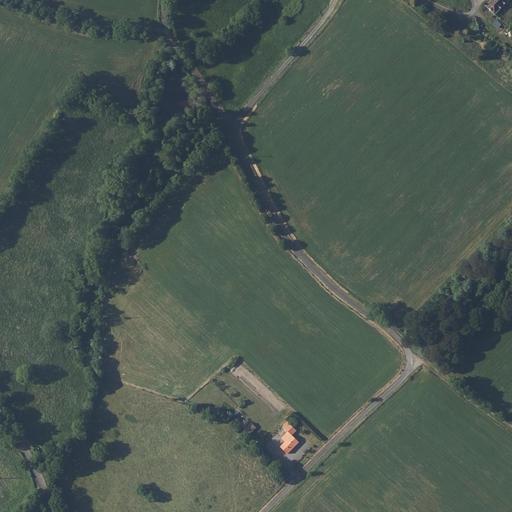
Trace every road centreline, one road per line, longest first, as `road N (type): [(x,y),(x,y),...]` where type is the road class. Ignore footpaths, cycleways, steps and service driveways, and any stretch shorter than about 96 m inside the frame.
road 1 (unclassified): [(265,511),(405,374),(410,358),(397,337),(289,243),(229,128)]
road 2 (unclassified): [(229,128),(336,0)]
road 3 (unclassified): [(229,128),(169,31),(166,0)]
road 4 (track): [(410,358),(511,432)]
